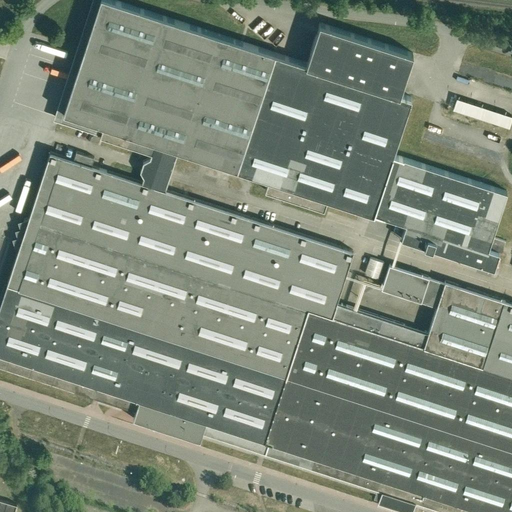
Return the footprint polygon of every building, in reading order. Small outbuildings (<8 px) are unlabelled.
[(275,52),(116,0),(100,0),(61,120),(101,134),(101,136),(152,152),(151,157),(144,160),(141,170),(144,176),(143,181),(166,188),(179,149),(237,168),(275,52)] [(307,62),(275,52),(237,168),(269,178),(266,189),(324,208),(328,197),(406,223),(401,238),(494,268),(500,251),(489,248),(507,190),(393,153),(412,96),(400,93),(413,52),(320,22),(307,62)] [(511,116),(511,114),(457,97),(453,107),(509,127),(511,116)] [(466,153),(473,154),(474,146),(467,144),(466,153)] [(74,159),(51,151),(28,218),(24,219),(26,226),(21,228),(23,235),(18,236),(20,243),(0,305),(0,353),(140,399),(136,411),(134,417),(200,439),(202,433),(206,420),(486,511),(511,511),(511,301),(445,280),(445,281),(437,305),(428,331),(337,301),(354,250),(166,188),(143,181),(92,165),(74,159)] [(95,156),(77,151),(74,159),(92,165),(95,156)] [(429,276),(390,263),(382,287),(421,300),(429,276)] [(445,281),(429,276),(421,300),(437,305),(445,281)] [(140,399),(0,353),(0,366),(136,411),(140,399)] [(486,511),(206,420),(202,433),(382,491),(416,502),(446,511),(486,511)] [(412,511),(416,502),(382,491),(378,503),(406,511),(412,511)] [(0,511),(12,511),(16,504),(0,498),(0,511)]
